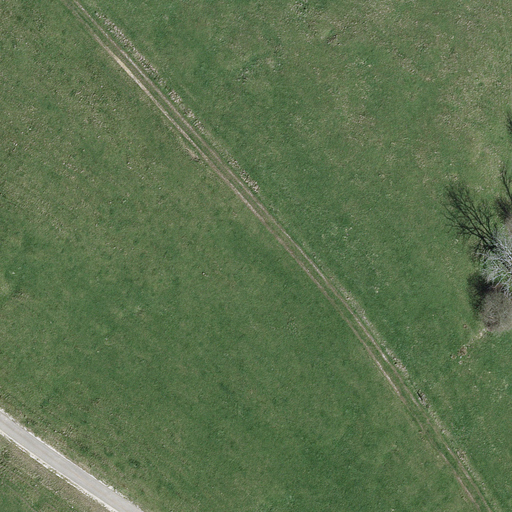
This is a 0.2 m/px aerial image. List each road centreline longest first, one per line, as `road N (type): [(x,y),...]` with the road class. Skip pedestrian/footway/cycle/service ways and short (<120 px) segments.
road 1 (track): [(482,511),(311,272),(72,0)]
road 2 (track): [(0,421),(125,511)]
